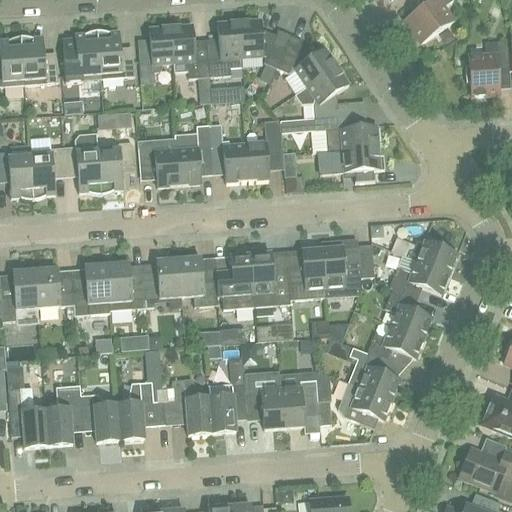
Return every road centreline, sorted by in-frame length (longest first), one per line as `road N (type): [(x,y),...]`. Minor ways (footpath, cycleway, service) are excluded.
road 1 (unclassified): [(466,197),(0,239)]
road 2 (unclassified): [(0,489),(399,464)]
road 3 (unclassified): [(399,464),(490,254),(485,220),(466,197)]
road 4 (unclassified): [(425,142),(327,0)]
